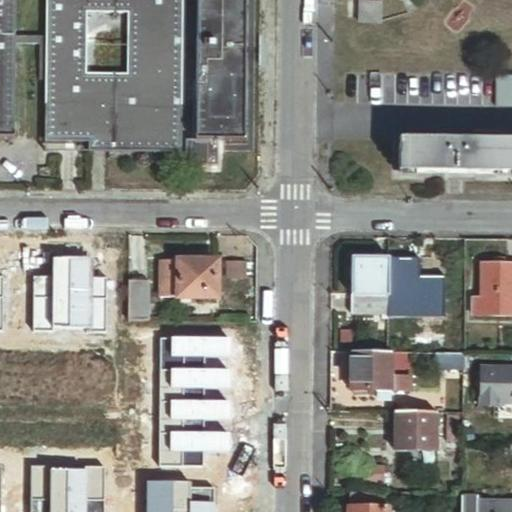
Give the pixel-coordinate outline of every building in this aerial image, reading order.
[(15,38),(15,0),(0,0),(0,139),(14,139),(15,44),(15,38)] [(91,142),(91,152),(182,153),(183,0),(48,0),(48,38),(47,80),(47,142),(67,142),(76,142),(91,142)] [(248,0),(198,0),(198,88),(198,99),(197,141),(247,141),(248,0)] [(382,5),(360,5),(360,25),(382,25),(382,5)] [(15,38),(15,44),(42,44),(41,80),(47,80),(48,38),(15,38)] [(511,77),(495,78),(495,108),(511,107),(511,77)] [(511,179),(511,144),(400,144),(400,179),(511,179)] [(78,256),(77,310),(101,311),(102,256),(78,256)] [(157,258),(156,301),(220,302),(220,259),(157,258)] [(352,258),(352,299),(420,299),(420,259),(352,258)] [(226,279),(244,280),(245,262),(227,261),(226,279)] [(511,265),(505,265),(496,265),(482,265),(481,299),(473,299),(472,317),(511,317),(511,265)] [(112,283),(111,317),(147,317),(148,283),(112,283)] [(420,299),(352,299),(352,319),(420,319),(420,299)] [(432,319),(432,332),(456,333),(457,320),(432,319)] [(432,332),(432,354),(460,354),(460,333),(456,333),(432,332)] [(391,354),(350,354),(350,392),(391,392),(391,354)] [(410,354),(391,354),(391,392),(410,393),(410,354)] [(234,357),(180,356),(179,447),(232,447),(234,357)] [(511,368),(477,367),(476,407),(496,407),(496,404),(511,403),(511,368)] [(435,452),(436,415),(395,414),(394,452),(435,452)] [(472,414),(462,414),(462,427),(461,445),(474,445),(474,427),(472,427),(472,414)] [(462,415),(446,415),(446,427),(462,427),(462,415)] [(358,468),(358,484),(382,485),(382,468),(358,468)] [(71,490),(70,511),(99,511),(100,491),(71,490)] [(387,511),(387,497),(349,496),(348,511),(387,511)] [(169,511),(217,511),(218,501),(170,501),(169,511)] [(476,511),(476,503),(461,503),(460,511),(476,511)] [(511,511),(511,503),(476,503),(476,511),(511,511)]
